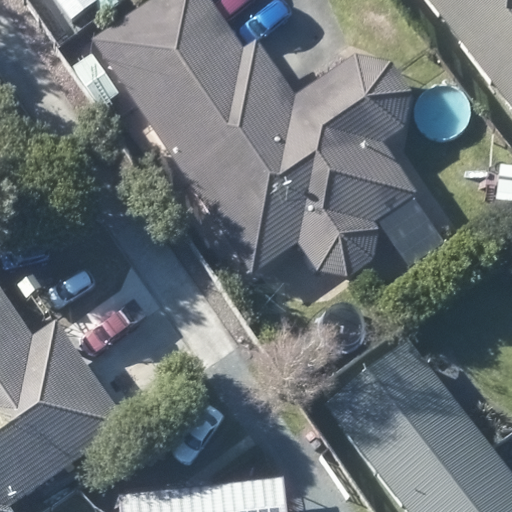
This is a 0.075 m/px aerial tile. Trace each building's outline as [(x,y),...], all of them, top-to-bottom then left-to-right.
[(98,6),(93,0),(50,0),(72,27),(98,6)] [(249,48),(216,0),(166,0),(103,44),(105,48),(259,273),(305,241),(326,271),(354,276),(367,267),(380,259),(385,229),(380,219),(422,190),(387,141),(410,125),(416,89),(397,62),(380,59),(363,56),(354,60),(316,87),(303,96),(264,38),(249,48)] [(511,0),(435,0),(511,98),(511,0)] [(136,422),(82,347),(61,317),(42,331),(3,277),(0,278),(0,511),(17,511),(21,510),(17,505),(136,422)] [(511,511),(511,466),(466,407),(450,386),(414,341),(333,403),(416,511),(511,511)] [(455,377),(466,371),(468,360),(463,349),(451,346),(440,352),(437,363),(443,374),(455,377)] [(128,511),(293,511),(290,476),(216,484),(187,488),(126,494),(128,511)]
